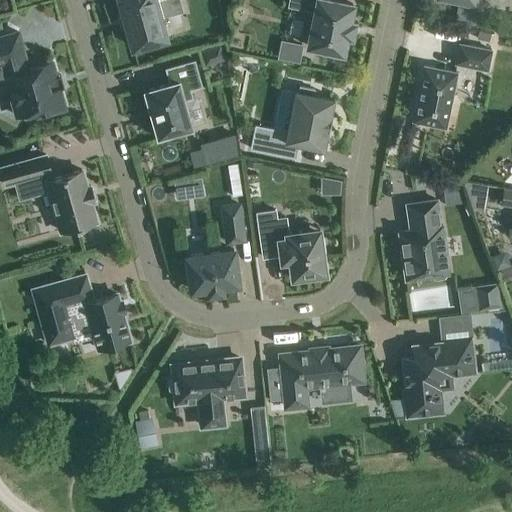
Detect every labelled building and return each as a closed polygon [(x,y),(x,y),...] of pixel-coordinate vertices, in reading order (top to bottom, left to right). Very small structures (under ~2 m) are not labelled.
[(119,0),(132,46),(165,36),(154,0),(119,0)] [(301,0),(300,7),(311,9),(304,44),(342,52),(346,35),(351,36),(354,21),(349,20),(352,3),(337,0),(301,0)] [(490,32),(478,29),(477,37),(488,40),(490,32)] [(17,31),(0,35),(0,63),(3,62),(6,73),(5,74),(16,114),(36,109),(37,114),(64,107),(59,88),(62,87),(64,86),(63,85),(61,75),(60,74),(59,74),(55,75),(51,61),(26,68),(22,66),(20,58),(25,56),(17,31)] [(279,37),(274,56),(297,62),(301,43),(279,37)] [(487,69),(491,49),(459,42),(455,62),(487,69)] [(204,64),(224,59),(220,45),(201,50),(204,64)] [(169,82),(144,89),(157,136),(191,126),(184,98),(192,96),(189,88),(202,85),(194,59),(165,67),(169,82)] [(445,126),(456,71),(423,64),(412,119),(445,126)] [(255,123),(249,147),(295,156),(298,142),(322,147),(322,148),(323,148),(323,147),(327,129),(328,129),(328,127),(327,127),(329,118),(330,118),(331,116),(329,116),(333,98),(333,97),(332,97),(313,93),(314,88),(298,85),(298,89),(294,88),(293,90),(281,87),(273,126),(255,123)] [(45,154),(0,166),(5,184),(15,182),(31,177),(48,172),(50,171),(45,154)] [(48,172),(31,177),(36,194),(49,190),(54,208),(57,207),(63,228),(60,229),(60,230),(81,224),(82,227),(93,224),(92,221),(96,220),(91,201),(94,200),(90,185),(86,186),(81,169),(50,178),(48,172)] [(173,177),(174,196),(202,195),(201,176),(173,177)] [(239,177),(230,179),(232,196),(242,194),(239,177)] [(488,184),(466,180),(464,184),(473,207),(484,209),(488,184)] [(511,187),(504,186),(501,202),(511,204),(511,187)] [(410,229),(399,230),(405,278),(431,274),(435,277),(443,276),(446,272),(449,272),(442,224),(440,225),(437,199),(406,203),(410,229)] [(239,203),(222,205),(227,241),(244,239),(239,203)] [(275,209),(256,212),(263,256),(280,254),(280,260),(281,261),(283,261),(289,260),(291,277),(308,275),(308,277),(323,275),(322,273),(325,272),(323,257),(322,251),(325,250),(323,235),(320,236),(320,232),(319,228),(301,230),(288,232),(285,216),(276,218),(275,209)] [(158,223),(160,231),(168,229),(166,221),(158,223)] [(233,248),(186,255),(190,289),(207,286),(208,292),(222,290),(221,284),(238,282),(233,248)] [(504,277),(511,275),(511,264),(501,267),(504,277)] [(92,299),(85,273),(32,287),(48,343),(74,335),(73,331),(92,326),(98,347),(107,345),(108,348),(122,345),(121,341),(130,339),(117,292),(92,299)] [(499,305),(495,283),(476,286),(479,308),(499,305)] [(407,355),(402,356),(403,366),(404,376),(405,377),(406,387),(403,387),(404,396),(406,413),(406,415),(433,412),(440,412),(442,411),(442,409),(440,390),(440,388),(452,386),(451,374),(475,371),(470,336),(442,339),(443,341),(433,342),(431,342),(421,343),(411,344),(412,349),(407,355)] [(283,384),(268,385),(269,399),(284,397),(285,406),(302,404),(300,386),(319,384),(321,402),(352,399),(352,397),(350,381),(362,380),(359,344),(340,346),(341,347),(328,348),(327,344),(324,345),(312,346),(309,346),(309,350),(300,351),(299,350),(279,352),(281,366),(283,384)] [(173,375),(169,378),(170,387),(175,390),(176,401),(199,398),(200,412),(201,423),(201,425),(205,424),(220,423),(223,422),(223,421),(222,409),(221,396),(244,394),(240,357),(213,359),(214,361),(198,362),(198,361),(172,364),(173,375)] [(488,370),(487,360),(480,361),(481,370),(488,370)] [(135,414),(136,445),(152,445),(152,414),(135,414)]
